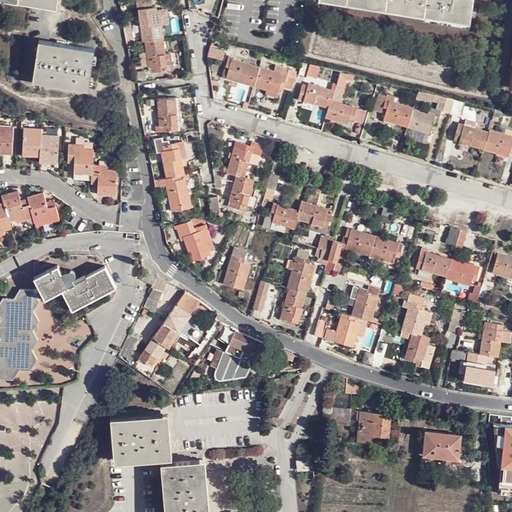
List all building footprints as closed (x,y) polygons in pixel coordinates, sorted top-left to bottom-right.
[(17,0),(17,7),(56,12),(57,0),(17,0)] [(144,41),(163,38),(160,9),(153,10),(151,0),(136,0),(137,9),(140,9),(143,41),(144,41)] [(348,0),(347,8),(386,14),(387,0),(348,0)] [(387,0),(386,14),(426,19),(428,0),(387,0)] [(428,0),(426,19),(472,26),(476,0),(428,0)] [(167,70),(163,38),(144,41),(146,51),(140,52),(142,66),(147,66),(148,67),(151,67),(152,72),(167,70)] [(33,87),(87,95),(94,54),(39,46),(33,87)] [(224,50),(211,47),(209,55),(222,58),(224,50)] [(254,86),(260,67),(228,58),(224,71),(228,72),(226,78),(254,86)] [(307,78),(311,65),(303,63),(299,76),(307,78)] [(285,75),(260,67),(254,86),(277,93),(280,87),(291,90),(296,72),(287,69),(285,75)] [(146,79),(145,71),(133,73),(135,80),(137,81),(146,79)] [(345,87),(349,74),(341,72),(337,85),(345,87)] [(331,99),(333,91),(308,83),(307,86),(302,85),(298,99),(328,107),(331,99)] [(383,119),(408,127),(413,110),(413,108),(387,100),(387,96),(379,93),(374,110),(385,113),(383,119)] [(455,100),(446,97),(445,102),(443,110),(451,112),(455,100)] [(180,106),(179,98),(157,99),(158,126),(155,126),(155,131),(178,131),(177,106),(180,106)] [(328,107),(325,117),(348,123),(350,119),(362,122),(367,110),(331,99),(328,107)] [(463,102),(455,100),(451,114),(460,116),(463,102)] [(413,110),(408,127),(439,136),(445,119),(413,110)] [(0,124),(0,150),(9,151),(11,125),(0,124)] [(453,140),(483,148),(489,131),(465,124),(463,128),(457,126),(453,140)] [(37,153),(39,126),(22,125),(20,151),(37,153)] [(57,127),(39,126),(37,153),(37,157),(56,158),(57,127)] [(222,140),(224,132),(208,127),(210,136),(222,140)] [(511,136),(490,130),(489,130),(489,131),(483,148),(509,156),(511,150),(511,136)] [(162,152),(167,178),(185,174),(182,159),(180,150),(185,148),(184,141),(170,144),(169,140),(163,140),(163,137),(155,139),(157,153),(162,152)] [(71,169),(88,170),(89,162),(90,143),(82,143),(82,140),(66,139),(65,157),(71,158),(71,169)] [(252,141),(251,146),(253,147),(251,153),(261,155),(264,144),(252,141)] [(200,156),(198,142),(186,144),(190,161),(198,158),(200,156)] [(234,147),(227,172),(238,175),(245,177),(251,153),(253,147),(251,146),(239,142),(237,148),(234,147)] [(89,162),(88,170),(88,179),(94,180),(94,191),(112,191),(113,166),(104,166),(105,162),(89,162)] [(167,178),(154,180),(156,188),(166,186),(172,210),(191,206),(186,178),(188,178),(190,186),(202,184),(200,175),(192,177),(191,173),(185,174),(167,178)] [(272,174),(271,173),(268,183),(267,188),(275,190),(280,176),(272,174)] [(245,209),(254,179),(245,177),(238,175),(231,200),(234,201),(232,206),(245,209)] [(267,188),(263,198),(272,201),(275,190),(267,188)] [(14,223),(31,217),(27,204),(20,206),(18,202),(15,191),(0,195),(0,203),(6,222),(13,220),(14,223)] [(57,218),(53,205),(45,208),(44,203),(41,194),(25,198),(26,199),(27,204),(31,217),(33,222),(39,220),(41,223),(57,218)] [(218,196),(209,197),(212,213),(220,211),(218,196)] [(332,211),(302,202),(299,211),(297,220),(327,229),(332,211)] [(8,229),(6,222),(0,203),(0,235),(1,235),(0,232),(8,229)] [(273,223),(294,229),(297,220),(299,211),(274,204),(270,216),(274,217),(273,223)] [(394,209),(384,206),(380,219),(389,222),(394,209)] [(375,235),(338,225),(334,238),(344,241),(343,248),(369,255),(375,235)] [(461,229),(452,226),(446,242),(456,245),(458,239),(461,229)] [(211,254),(203,229),(195,231),(194,228),(182,233),(192,261),(211,254)] [(465,241),(468,231),(461,229),(458,239),(465,241)] [(403,244),(375,235),(369,255),(393,262),(396,256),(399,257),(403,244)] [(325,237),(321,250),(322,250),(330,253),(333,240),(325,237)] [(333,240),(330,253),(328,260),(337,262),(342,243),(333,240)] [(234,245),(232,255),(245,259),(247,249),(234,245)] [(330,253),(322,250),(318,261),(326,264),(328,260),(330,253)] [(448,276),(452,259),(427,252),(426,255),(421,253),(417,266),(448,276)] [(511,257),(499,253),(493,272),(511,277),(511,257)] [(287,287),(306,292),(314,264),(309,262),(310,258),(296,254),(287,287)] [(245,259),(232,255),(224,284),(243,289),(250,264),(244,262),(245,259)] [(448,276),(447,278),(471,285),(473,279),(477,280),(481,267),(452,259),(448,276)] [(326,264),(325,270),(334,272),(337,262),(328,260),(326,264)] [(118,288),(108,267),(71,284),(61,262),(37,273),(47,296),(64,288),(74,309),(118,288)] [(156,278),(146,272),(144,277),(154,282),(154,281),(156,278)] [(169,282),(156,278),(154,281),(167,286),(169,282)] [(260,280),(253,308),(261,310),(269,282),(260,280)] [(402,281),(397,280),(394,290),(403,292),(406,283),(402,281)] [(154,281),(154,282),(148,295),(142,308),(155,314),(167,286),(154,281)] [(34,310),(41,299),(36,287),(22,284),(16,293),(5,291),(0,298),(0,306),(2,312),(0,315),(0,330),(1,331),(0,332),(0,371),(12,374),(18,366),(28,368),(36,356),(32,348),(38,339),(33,328),(39,320),(34,310)] [(480,297),(490,299),(494,287),(485,284),(483,284),(480,297)] [(296,324),(306,292),(287,287),(278,318),(296,324)] [(361,287),(352,315),(355,316),(371,321),(379,296),(373,294),(373,291),(361,287)] [(201,301),(186,291),(185,293),(145,348),(143,347),(138,354),(149,362),(154,355),(157,358),(166,346),(167,347),(199,304),(201,301)] [(408,302),(402,329),(412,332),(420,334),(426,311),(420,309),(423,297),(408,293),(406,301),(408,302)] [(450,330),(452,331),(457,332),(462,312),(455,310),(450,330)] [(354,320),(342,316),(337,331),(329,328),(326,338),(353,346),(360,322),(354,320)] [(318,319),(314,334),(323,336),(328,322),(318,319)] [(497,355),(503,324),(489,321),(487,327),(485,327),(480,353),(497,356),(497,355)] [(382,324),(378,339),(391,343),(393,337),(395,337),(398,328),(382,324)] [(218,340),(227,345),(235,330),(225,325),(218,340)] [(263,344),(265,341),(241,331),(238,330),(236,333),(227,353),(253,364),(255,365),(263,344)] [(427,345),(429,337),(420,334),(412,332),(405,358),(417,362),(418,358),(423,359),(427,345)] [(128,359),(137,339),(132,336),(122,356),(128,359)] [(418,358),(417,362),(416,366),(430,369),(435,347),(427,345),(423,359),(418,358)] [(452,351),(450,357),(465,360),(466,351),(457,349),(455,349),(453,349),(452,351)] [(212,366),(218,369),(225,352),(220,350),(212,366)] [(497,357),(497,355),(497,356),(480,353),(469,351),(469,355),(487,359),(485,370),(495,372),(497,357)] [(253,364),(227,353),(225,352),(218,369),(214,377),(214,379),(215,380),(217,380),(247,377),(253,364)] [(487,359),(469,355),(468,355),(463,379),(482,383),(485,370),(487,359)] [(353,379),(339,374),(338,390),(344,391),(352,392),(362,393),(363,382),(353,379)] [(349,409),(331,407),(330,418),(348,420),(349,409)] [(389,436),(391,414),(361,411),(359,421),(363,421),(362,431),(358,430),(357,442),(365,442),(365,439),(372,439),(373,434),(389,436)] [(170,457),(167,417),(115,420),(117,460),(170,457)] [(457,461),(461,436),(426,431),(423,454),(457,461)] [(511,432),(505,431),(501,473),(503,474),(502,485),(511,486),(511,432)] [(309,469),(308,459),(297,460),(298,470),(309,469)] [(0,478),(12,480),(13,462),(0,461),(0,478)] [(168,511),(207,511),(204,463),(166,465),(168,511)]
